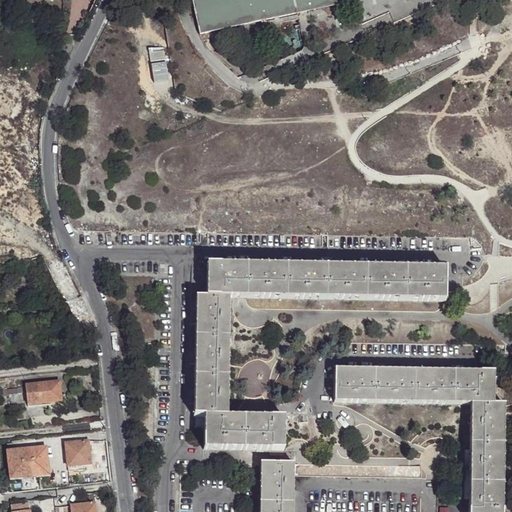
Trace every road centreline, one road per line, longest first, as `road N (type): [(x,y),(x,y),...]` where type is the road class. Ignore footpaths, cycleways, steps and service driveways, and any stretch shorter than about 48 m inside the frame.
road 1 (residential): [(179,252),(465,255)]
road 2 (residential): [(130,511),(107,330),(69,247)]
road 3 (residential): [(69,247),(49,159),(52,116),(110,0)]
road 4 (residential): [(179,252),(177,439),(165,463),(165,511)]
road 5 (residential): [(511,361),(345,358),(315,378),(314,405)]
road 6 (unknown): [(165,463),(314,462)]
